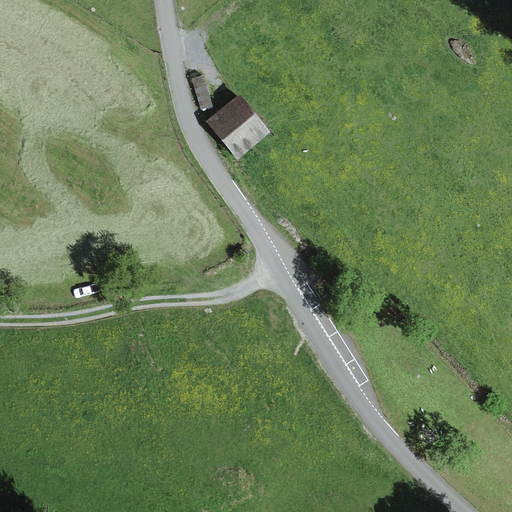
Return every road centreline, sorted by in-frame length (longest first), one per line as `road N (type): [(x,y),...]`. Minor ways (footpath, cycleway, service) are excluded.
road 1 (unclassified): [(161,0),(187,121),(362,409),(459,511)]
road 2 (track): [(275,266),(206,300),(0,320)]
